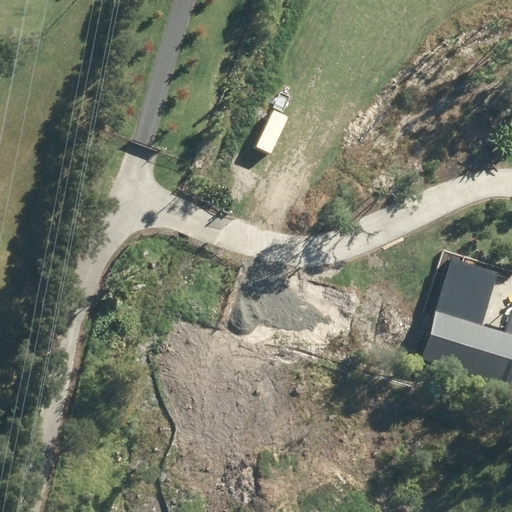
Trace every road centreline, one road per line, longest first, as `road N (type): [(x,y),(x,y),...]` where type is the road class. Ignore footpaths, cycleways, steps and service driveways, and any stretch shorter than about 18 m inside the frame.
road 1 (track): [(15,511),(84,243),(181,0)]
road 2 (track): [(107,187),(216,241),(298,243),(461,189),(511,187)]
